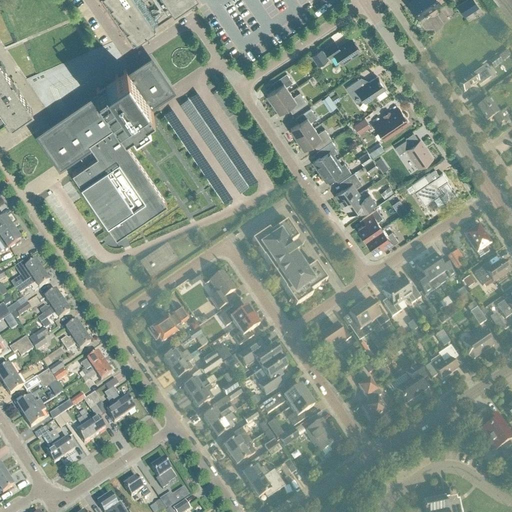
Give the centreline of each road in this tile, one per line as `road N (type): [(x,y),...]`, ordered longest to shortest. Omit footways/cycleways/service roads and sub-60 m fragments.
road 1 (residential): [(287,332),(225,250),(109,323)]
road 2 (residential): [(369,276),(238,86)]
road 3 (residential): [(90,0),(131,60),(191,17),(238,86)]
road 4 (residential): [(511,179),(388,0)]
road 5 (secondary): [(494,192),(381,26)]
road 6 (residential): [(109,323),(0,164)]
road 7 (secondary): [(372,459),(511,367)]
road 8 (residential): [(43,489),(68,496),(177,425)]
road 9 (residential): [(372,459),(287,332)]
road 10 (residential): [(238,86),(364,0)]
road 11 (residential): [(511,501),(447,466),(405,485),(384,511)]
road 12 (residential): [(369,276),(494,192)]
road 13 (residential): [(0,142),(43,112),(0,50)]
road 14 (residential): [(177,425),(109,323)]
